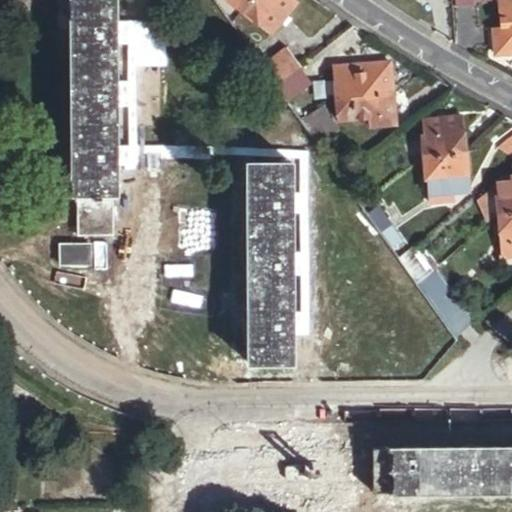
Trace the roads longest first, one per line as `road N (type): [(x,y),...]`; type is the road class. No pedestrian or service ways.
road 1 (residential): [(191,403),(511,399)]
road 2 (residential): [(0,300),(93,377),(191,403)]
road 3 (residential): [(511,96),(352,0)]
